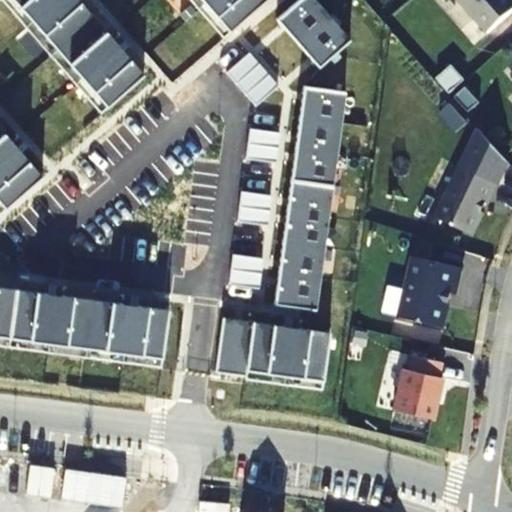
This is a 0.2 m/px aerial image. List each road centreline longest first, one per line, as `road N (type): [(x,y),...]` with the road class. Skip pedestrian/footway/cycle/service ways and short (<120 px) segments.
road 1 (residential): [(0,410),(321,451),(485,499)]
road 2 (residential): [(511,322),(485,499)]
